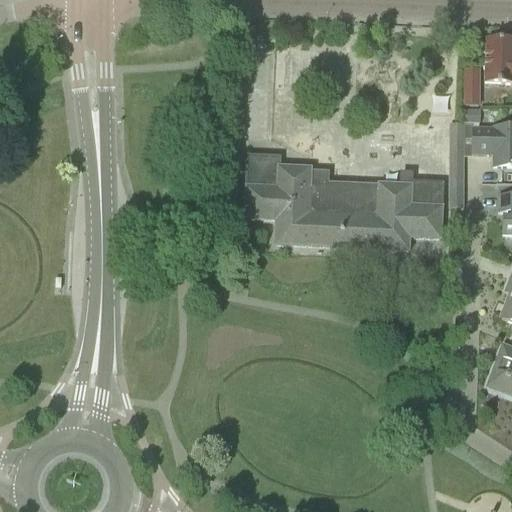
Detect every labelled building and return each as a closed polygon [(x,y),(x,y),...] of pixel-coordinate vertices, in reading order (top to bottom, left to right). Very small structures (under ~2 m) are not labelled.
[(511,44),(485,43),(484,88),(511,88),(511,44)] [(479,94),(462,94),(462,110),(479,110),(479,94)] [(464,113),(463,126),(478,126),(479,113),(468,113),(464,113)] [(463,163),(463,129),(449,129),(448,214),(462,214),(463,163)] [(492,172),(511,171),(511,129),(491,130),(491,132),(472,133),(472,159),(487,159),(487,157),(492,157),(492,172)] [(408,243),(439,244),(441,214),(442,214),(442,212),(441,212),(442,188),(411,187),(411,178),(400,177),(400,190),(378,189),(378,192),(327,190),(327,182),(310,181),(310,173),(277,172),(278,162),(247,161),(246,192),(244,224),(275,226),(274,250),(408,256),(408,243)] [(497,217),(506,218),(506,222),(501,226),(501,240),(511,239),(511,199),(497,199),(497,217)] [(511,277),(508,287),(511,288),(511,292),(500,323),(511,327),(511,277)] [(511,355),(502,351),(492,378),(507,384),(503,396),(511,399),(511,355)]
